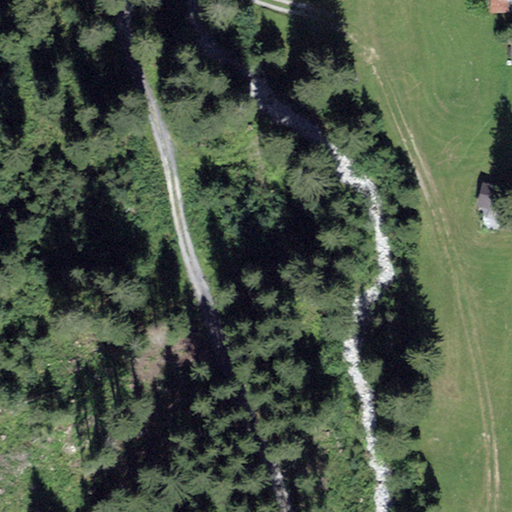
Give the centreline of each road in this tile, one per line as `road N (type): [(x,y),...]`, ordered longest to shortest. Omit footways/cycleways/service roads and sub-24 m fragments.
road 1 (track): [(138,0),(135,70),(265,511)]
road 2 (track): [(383,0),(388,106),(426,186),(465,329),(497,511)]
